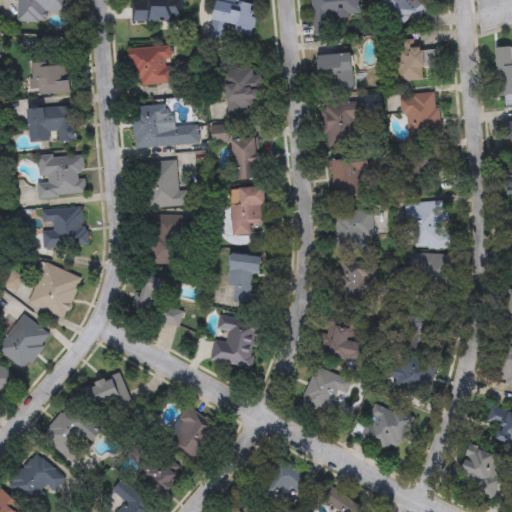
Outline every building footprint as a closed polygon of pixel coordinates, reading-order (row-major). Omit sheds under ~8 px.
[(70,0),(70,15),(44,14),(44,23),(19,22),(19,0),(70,0)] [(180,0),(180,22),(133,22),(133,2),(144,2),(144,0),(180,0)] [(211,32),(218,0),(238,0),(257,4),(249,40),(211,32)] [(310,0),(360,0),(361,15),(326,16),(326,36),(313,37),(310,0)] [(414,25),(379,2),(380,0),(420,0),(428,5),(414,25)] [(497,48),(511,48),(511,66),(511,99),(511,117),(500,117),(497,48)] [(396,81),(396,50),(431,50),(431,67),(423,67),(423,82),(396,81)] [(139,86),(139,80),(129,80),(129,53),(172,53),(172,86),(139,86)] [(318,91),(316,55),(352,54),(354,89),(318,91)] [(71,95),(33,95),(33,65),(70,64),(71,95)] [(227,115),(224,72),(257,69),(260,112),(227,115)] [(439,140),(407,140),(407,116),(402,116),(401,94),(439,94),(439,140)] [(324,146),(321,102),(358,100),(361,144),(324,146)] [(132,107),(166,105),(167,127),(198,125),(198,146),(134,149),(132,107)] [(30,143),(28,109),(76,107),(77,141),(55,142),(30,143)] [(232,181),(230,123),(255,122),(258,180),(232,181)] [(40,199),(37,158),(82,154),(86,196),(40,199)] [(411,193),(411,154),(439,154),(439,193),(411,193)] [(328,162),(367,158),(368,175),(362,175),(364,199),(332,202),(328,162)] [(187,207),(151,208),(150,163),(176,162),(177,191),(186,191),(187,207)] [(232,237),(230,190),(264,188),(266,224),(250,225),(251,236),(232,237)] [(405,203),(449,203),(450,249),(406,249),(405,203)] [(41,210),(85,208),(87,247),(44,249),(41,210)] [(335,253),(335,211),(370,211),(370,253),(335,253)] [(185,217),(185,265),(151,265),(151,217),(185,217)] [(233,301),(234,287),(228,286),(230,255),(262,257),(261,275),(252,275),(250,303),(233,301)] [(409,270),(410,256),(452,258),(450,297),(398,295),(399,270),(409,270)] [(28,304),(44,264),(81,279),(65,319),(28,304)] [(336,267),(375,268),(373,300),(335,298),(336,267)] [(169,282),(162,306),(183,312),(179,327),(134,315),(145,275),(169,282)] [(394,389),(402,314),(432,317),(428,355),(435,355),(431,393),(394,389)] [(21,371),(0,351),(0,343),(25,317),(50,340),(21,371)] [(327,317),(356,319),(354,344),(371,345),(369,375),(354,374),(355,360),(325,358),(327,317)] [(210,362),(214,341),(225,343),(228,334),(217,331),(220,318),(258,326),(249,370),(210,362)] [(0,368),(12,378),(0,393),(0,368)] [(349,381),(333,420),(300,407),(316,368),(349,381)] [(83,391),(117,373),(128,395),(95,412),(83,391)] [(360,438),(375,401),(409,415),(394,452),(360,438)] [(511,448),(484,422),(499,406),(511,418),(511,448)] [(93,428),(75,460),(43,441),(61,409),(93,428)] [(217,429),(195,462),(168,443),(189,411),(217,429)] [(496,488),(460,478),(468,449),(505,459),(496,488)] [(54,492),(41,482),(30,498),(11,484),(34,454),(65,478),(54,492)] [(160,496),(142,478),(162,459),(179,476),(160,496)] [(282,461),(309,482),(286,511),(258,492),(282,461)] [(118,511),(126,504),(112,491),(123,479),(152,507),(147,511),(118,511)] [(22,509),(19,511),(1,511),(3,510),(0,507),(0,492),(1,491),(22,509)]
